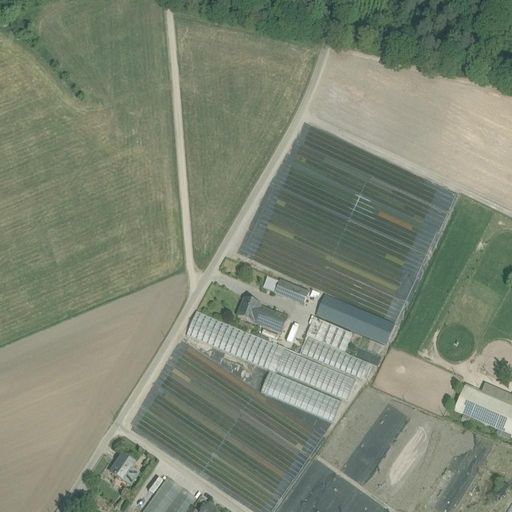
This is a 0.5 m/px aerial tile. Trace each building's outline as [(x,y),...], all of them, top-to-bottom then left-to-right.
[(417,276),(439,232),(430,228),(424,228),(420,223),(393,211),(401,203),(401,189),(396,198),(389,199),(389,193),(387,198),(377,198),(377,188),(381,185),(376,180),(377,260),(383,266),(385,264),(401,272),(401,280),(399,285),(399,297),(403,301),(404,299),(412,283),(412,277),(417,276)] [(287,285),(280,282),(275,295),(281,298),(287,285)] [(309,294),(287,285),(281,298),(304,307),(309,294)] [(385,345),(394,323),(323,295),(315,317),(385,345)] [(261,307),(245,300),(238,319),(254,325),(260,309),(261,307)] [(288,321),(260,309),(254,325),(282,337),(288,321)] [(277,349),(205,318),(196,339),(268,369),(277,349)] [(352,340),(315,324),(309,337),(347,352),(352,340)] [(370,364),(308,339),(301,356),(363,381),(370,364)] [(356,382),(285,352),(276,373),(348,403),(356,382)] [(194,376),(185,389),(212,406),(217,397),(214,395),(219,388),(220,389),(224,383),(175,353),(163,372),(173,379),(179,369),(180,370),(181,368),(194,376)] [(342,404),(269,373),(260,393),(333,424),(342,404)] [(511,410),(465,389),(454,412),(511,437),(511,410)] [(134,464),(122,456),(110,473),(130,487),(138,475),(131,470),(134,464)] [(167,479),(142,511),(188,511),(197,501),(167,479)]
